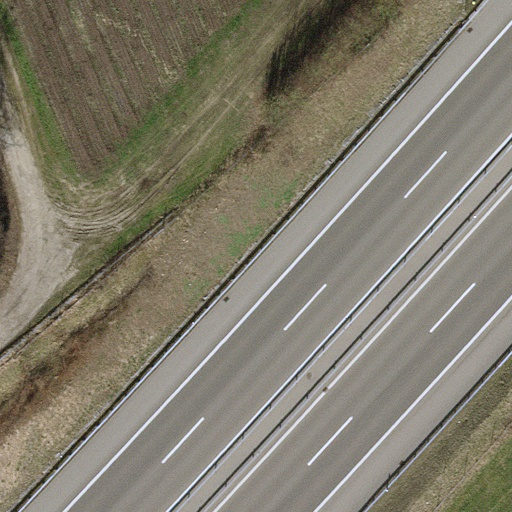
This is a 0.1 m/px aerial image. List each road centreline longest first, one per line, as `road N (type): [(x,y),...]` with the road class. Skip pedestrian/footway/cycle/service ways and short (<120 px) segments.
road 1 (motorway): [(511,82),(119,511)]
road 2 (track): [(42,265),(134,205),(315,0)]
road 3 (motorway): [(269,511),(511,243)]
road 4 (track): [(0,110),(31,185),(42,265),(0,329)]
